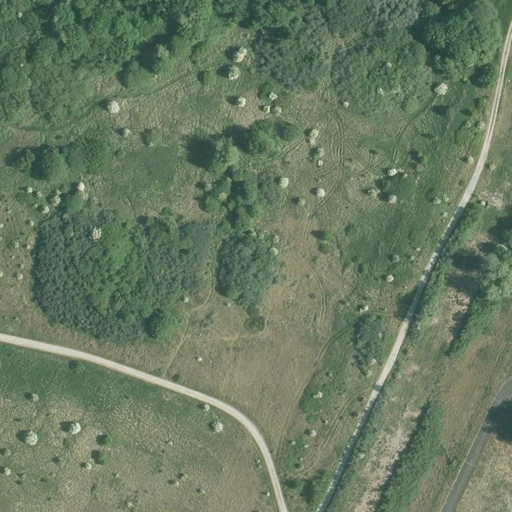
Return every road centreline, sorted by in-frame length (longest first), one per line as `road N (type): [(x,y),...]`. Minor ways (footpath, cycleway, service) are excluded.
road 1 (track): [(322,511),(403,346),(487,142),(511,40)]
road 2 (track): [(0,337),(185,387),(251,423),(288,511)]
